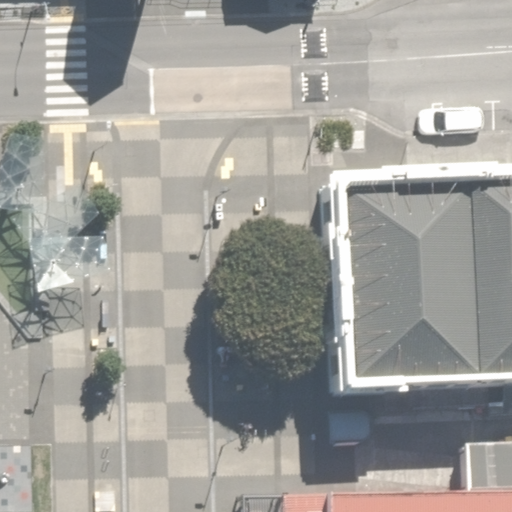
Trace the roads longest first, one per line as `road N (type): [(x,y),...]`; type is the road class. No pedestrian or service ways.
road 1 (residential): [(175,66),(186,511)]
road 2 (tertiary): [(511,52),(175,66)]
road 3 (tertiary): [(175,66),(0,70)]
